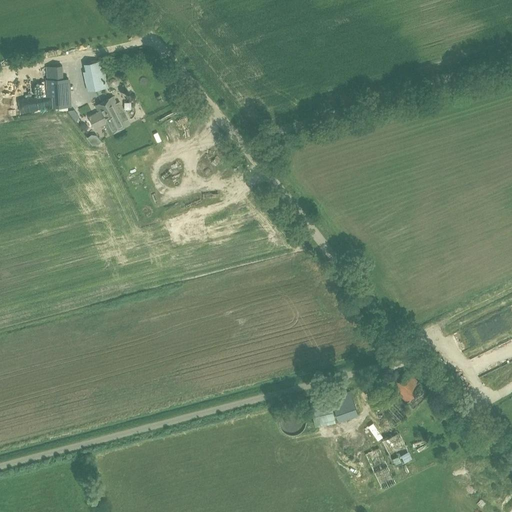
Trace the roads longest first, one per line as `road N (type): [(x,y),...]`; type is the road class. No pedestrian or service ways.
road 1 (unclassified): [(0,466),(396,362),(409,352)]
road 2 (unclassified): [(245,148),(511,59)]
road 3 (tertiary): [(409,352),(245,148)]
road 4 (tertiary): [(245,148),(119,0)]
road 5 (tertiary): [(511,453),(409,352)]
